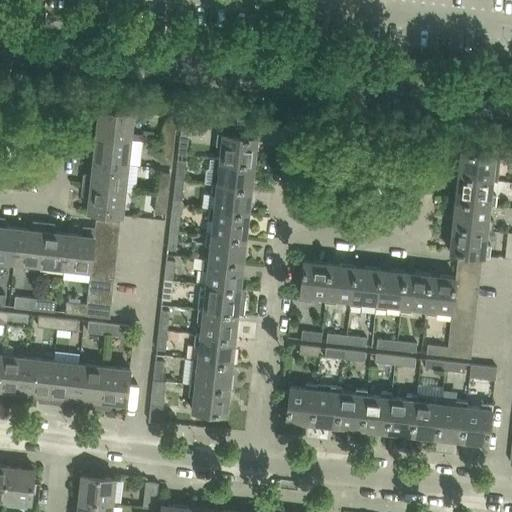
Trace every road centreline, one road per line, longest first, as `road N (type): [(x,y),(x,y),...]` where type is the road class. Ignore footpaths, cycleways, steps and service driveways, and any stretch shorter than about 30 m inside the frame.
road 1 (tertiary): [(511,107),(0,48)]
road 2 (residential): [(287,229),(409,238),(422,219),(426,168),(414,150),(310,142),(295,155)]
road 3 (residential): [(261,464),(287,229)]
road 4 (residential): [(261,464),(64,442)]
road 5 (residential): [(0,197),(36,200),(52,192),(57,130),(41,115),(0,112)]
road 6 (residential): [(511,491),(336,472)]
